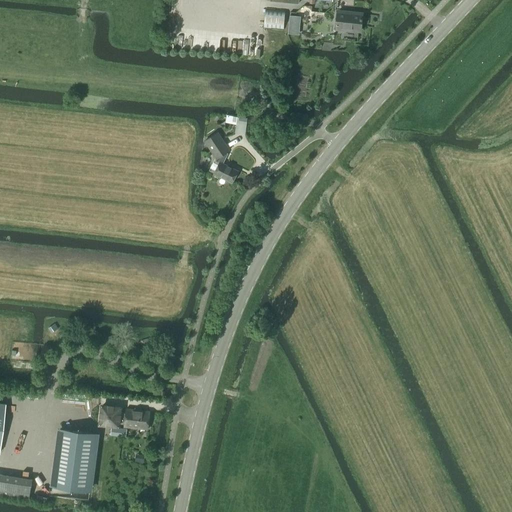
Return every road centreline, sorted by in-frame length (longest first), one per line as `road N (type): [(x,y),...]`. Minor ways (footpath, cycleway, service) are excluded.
road 1 (tertiary): [(180,511),(208,387),(240,294),(280,219),(337,145)]
road 2 (tertiary): [(337,145),(470,0)]
